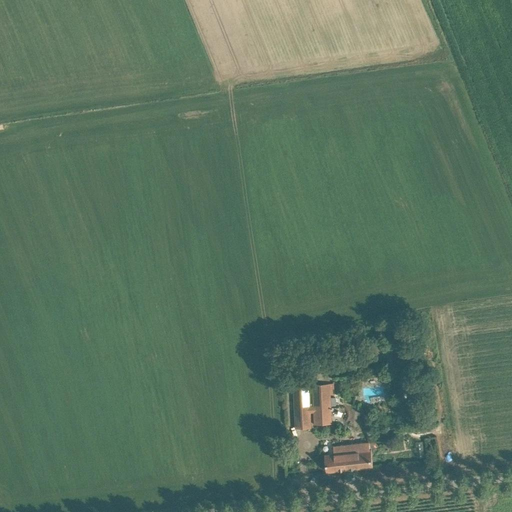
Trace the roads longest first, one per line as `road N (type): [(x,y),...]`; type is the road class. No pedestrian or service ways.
road 1 (unclassified): [(228,511),(511,477)]
road 2 (track): [(137,109),(0,129)]
